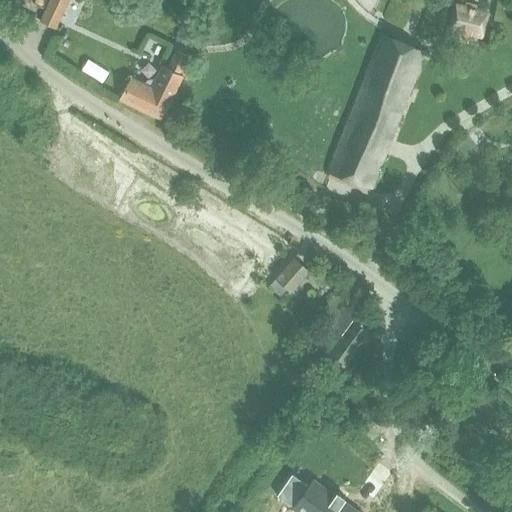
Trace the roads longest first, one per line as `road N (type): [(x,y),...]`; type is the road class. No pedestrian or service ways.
road 1 (unclassified): [(298,231),(78,97),(0,31)]
road 2 (residential): [(478,511),(421,465),(396,432),(384,379),(391,325),(404,305)]
road 3 (residential): [(404,305),(298,231)]
